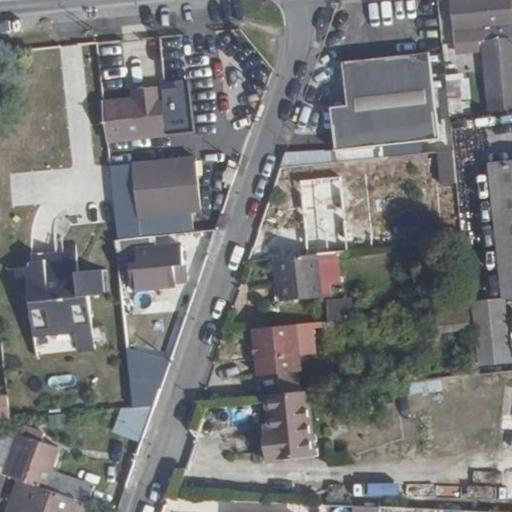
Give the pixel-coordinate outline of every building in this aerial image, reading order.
[(511,0),(450,0),(456,45),(482,42),(489,113),(511,110),(511,0)] [(343,61),(348,104),(436,94),(431,51),(343,61)] [(459,60),(444,62),(447,88),(462,85),(459,60)] [(107,139),(165,133),(165,132),(161,95),(160,88),(134,91),(135,98),(104,101),(107,139)] [(456,93),(448,94),(451,118),(458,117),(456,93)] [(178,94),(161,95),(165,132),(182,131),(178,94)] [(348,104),(331,107),(336,150),(441,139),(436,94),(348,104)] [(133,162),(134,163),(111,166),(118,237),(142,235),(142,233),(195,229),(194,212),(203,211),(197,155),(133,162)] [(511,160),(490,162),(504,299),(506,299),(511,297),(511,160)] [(294,256),(307,255),(319,254),(358,250),(357,233),(348,234),(343,176),(300,180),(306,238),(292,239),(294,256)] [(117,240),(122,286),(127,286),(124,253),(128,253),(131,286),(132,291),(177,287),(175,265),(185,264),(183,243),(157,246),(156,235),(117,240)] [(64,243),(66,263),(48,264),(48,259),(30,261),(30,266),(17,267),(20,295),(30,294),(34,336),(76,332),(78,352),(97,350),(91,293),(106,292),(103,268),(79,270),(76,242),(64,243)] [(338,252),(319,254),(307,255),(294,256),(276,258),(278,283),(280,283),(281,300),(331,296),(331,284),(341,284),(338,252)] [(187,285),(185,264),(175,265),(177,287),(187,285)] [(469,306),(468,291),(445,292),(447,308),(469,306)] [(324,319),(348,319),(348,299),(324,299),(324,319)] [(504,299),(474,302),(480,365),(511,361),(506,299),(504,299)] [(436,310),(438,326),(471,323),(470,307),(436,310)] [(303,371),(302,355),(318,353),(315,322),(253,329),(257,375),(303,371)] [(286,382),(288,392),(303,390),(302,380),(286,382)] [(132,386),(134,407),(156,404),(163,385),(132,386)] [(270,423),(264,424),(268,461),(317,456),(310,389),(303,390),(267,394),(270,423)] [(261,395),(264,424),(270,423),(267,394),(261,395)] [(34,484),(89,502),(96,485),(54,470),(62,447),(22,433),(6,474),(34,484)] [(2,500),(26,508),(34,484),(10,476),(2,500)] [(24,511),(86,511),(89,502),(77,498),(34,484),(24,511)]
